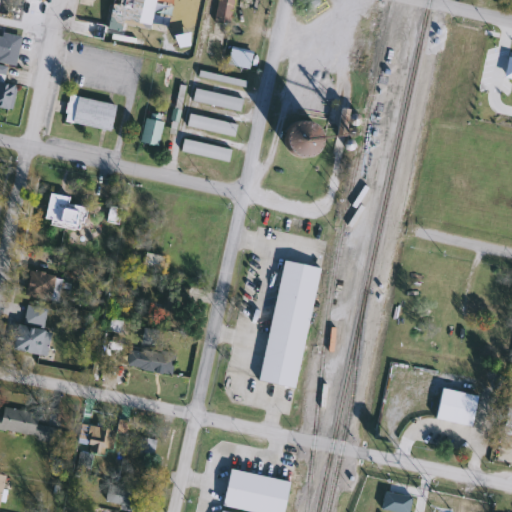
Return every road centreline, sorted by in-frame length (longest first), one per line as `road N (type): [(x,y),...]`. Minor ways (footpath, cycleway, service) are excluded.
road 1 (residential): [(282,0),(173,511)]
road 2 (residential): [(0,374),(331,448)]
road 3 (residential): [(0,141),(320,215)]
road 4 (residential): [(58,0),(0,279)]
road 5 (residential): [(331,448),(511,487)]
